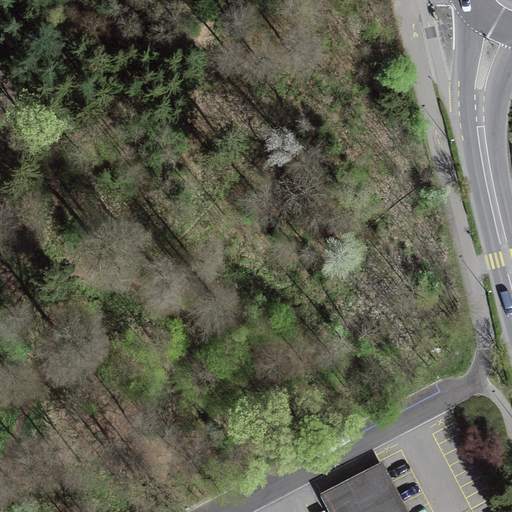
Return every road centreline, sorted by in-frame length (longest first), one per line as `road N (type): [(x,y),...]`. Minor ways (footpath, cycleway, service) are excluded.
road 1 (residential): [(474,380),(219,511)]
road 2 (primary): [(511,273),(481,120),(497,25)]
